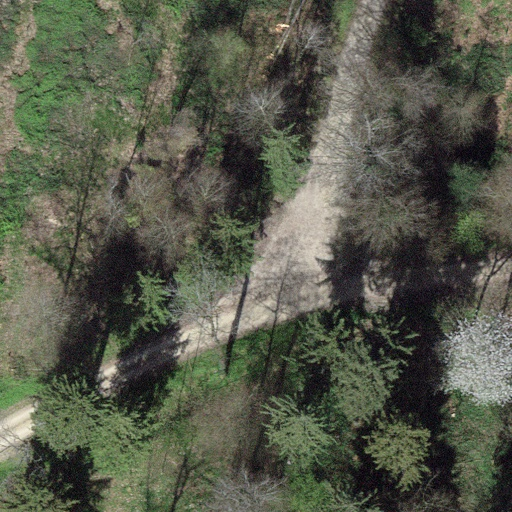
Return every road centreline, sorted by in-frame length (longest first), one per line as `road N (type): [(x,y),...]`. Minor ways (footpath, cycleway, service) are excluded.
road 1 (track): [(0,430),(48,400),(279,301),(360,283),(511,268)]
road 2 (track): [(371,0),(279,301)]
